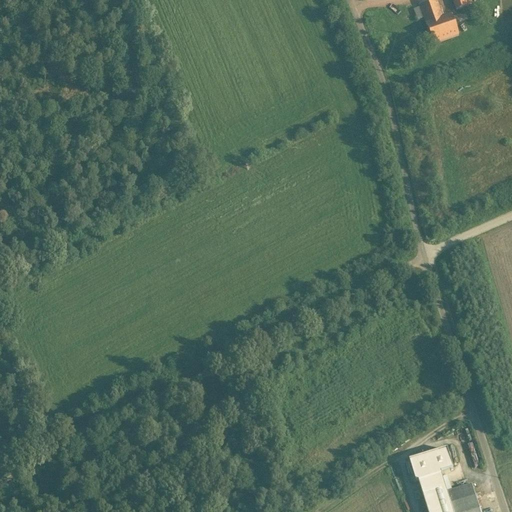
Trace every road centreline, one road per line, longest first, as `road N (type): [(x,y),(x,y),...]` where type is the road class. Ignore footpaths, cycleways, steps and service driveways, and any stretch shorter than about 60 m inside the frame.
road 1 (unclassified): [(349,0),(382,76),(423,257),(503,511)]
road 2 (track): [(0,480),(423,257)]
road 3 (track): [(472,412),(319,511)]
